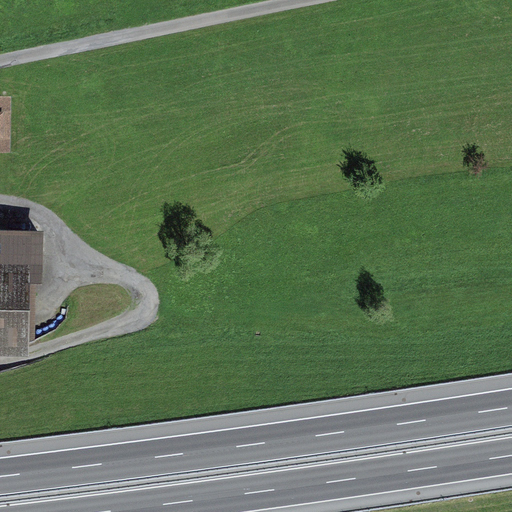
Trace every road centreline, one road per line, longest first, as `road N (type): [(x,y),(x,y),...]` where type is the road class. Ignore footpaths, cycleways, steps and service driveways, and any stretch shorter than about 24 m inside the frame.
road 1 (motorway): [(511,407),(0,474)]
road 2 (motorway): [(86,511),(511,454)]
road 3 (residential): [(289,0),(75,42),(0,47)]
